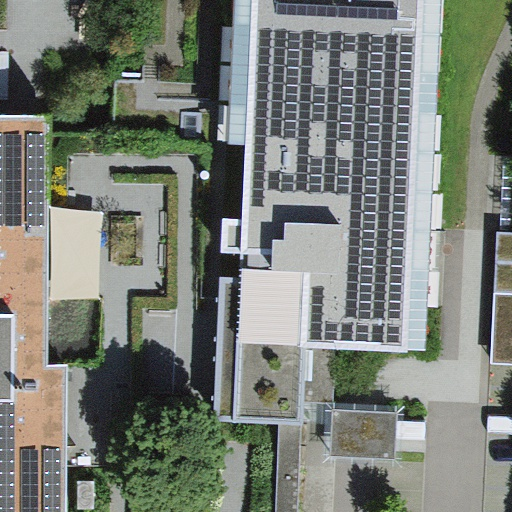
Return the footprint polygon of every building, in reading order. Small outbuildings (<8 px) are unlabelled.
[(341,328),(411,331),(424,0),(252,0),(244,200),(225,199),(224,232),(242,232),(241,263),(222,262),(215,411),(216,412),(279,413),(276,511),(301,511),(304,420),(308,420),(309,399),(338,400),(341,328)] [(48,338),(51,88),(7,87),(7,27),(0,26),(0,511),(69,511),(71,338),(48,338)] [(511,151),(503,151),(501,224),(511,224),(511,151)] [(499,224),(495,286),(511,286),(511,224),(501,224),(499,224)] [(511,286),(495,286),(491,355),(511,355),(511,286)] [(332,448),(396,449),(398,404),(333,402),(332,448)]
